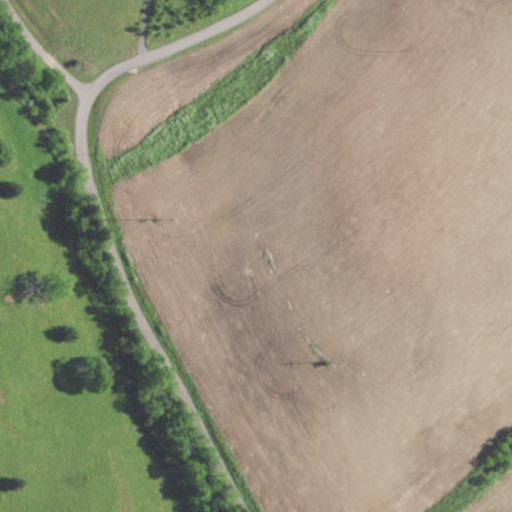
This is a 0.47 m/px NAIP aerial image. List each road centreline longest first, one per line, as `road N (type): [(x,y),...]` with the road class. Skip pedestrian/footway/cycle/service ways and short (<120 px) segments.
road 1 (residential): [(245,511),(126,286),(96,206),(83,137),(91,100),(112,76),(266,0)]
road 2 (residential): [(91,100),(38,51),(1,0)]
